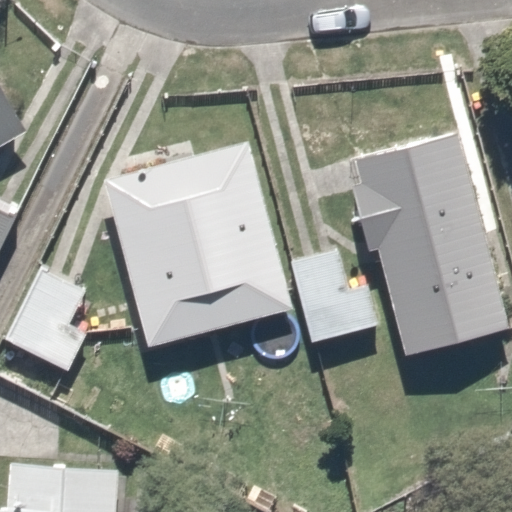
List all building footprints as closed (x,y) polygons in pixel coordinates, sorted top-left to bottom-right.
[(0,166),(34,148),(0,84),(0,166)] [(511,305),(469,138),(334,172),(356,255),(370,251),(398,362),(511,332),(511,305)] [(248,145),(100,186),(147,355),(295,314),(248,145)] [(0,280),(29,211),(0,199),(0,280)] [(349,290),(341,253),(294,263),(312,350),(379,335),(369,286),(349,290)] [(73,323),(89,289),(39,266),(4,340),(75,373),(94,332),(73,323)] [(132,511),(134,472),(9,465),(6,511),(5,511),(0,511),(132,511)]
